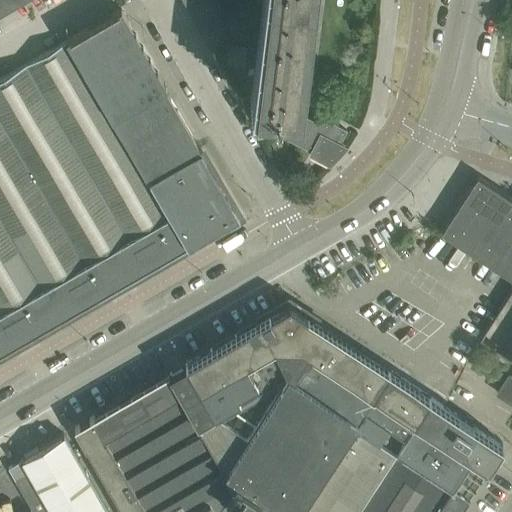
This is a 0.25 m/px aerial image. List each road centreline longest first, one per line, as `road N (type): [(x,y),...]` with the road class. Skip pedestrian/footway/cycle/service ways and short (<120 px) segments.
road 1 (tertiary): [(0,422),(300,248)]
road 2 (unclassified): [(300,248),(155,0)]
road 3 (tertiary): [(300,248),(400,181),(445,110)]
